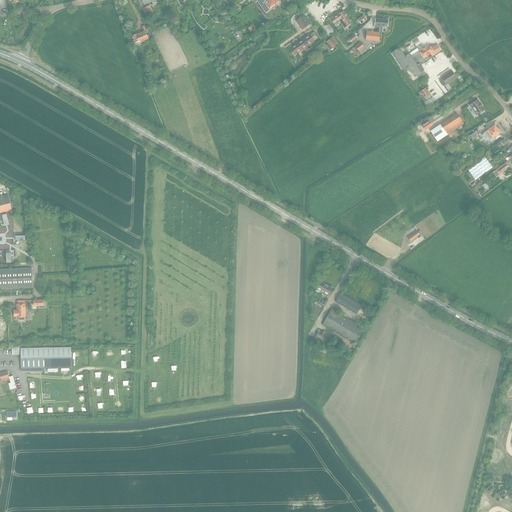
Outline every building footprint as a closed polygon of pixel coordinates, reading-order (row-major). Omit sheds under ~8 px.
[(266,13),(270,9),(277,5),(276,4),(279,1),(278,0),(256,0),(257,1),(266,13)] [(148,14),(153,12),(150,5),(145,7),(148,14)] [(334,14),(329,18),(332,24),(339,20),(342,25),(343,27),(344,27),(345,28),(348,25),(349,26),(350,25),(350,24),(348,20),(348,19),(343,11),(335,16),(334,14)] [(296,18),(296,19),(296,20),(296,21),(302,29),(307,25),(310,23),(304,15),(301,17),(300,17),(300,16),(299,16),(298,16),(297,16),(296,17),(296,18)] [(375,18),(374,25),(380,26),(379,31),(382,32),(383,26),(387,26),(388,20),(375,18)] [(140,41),(149,37),(148,35),(147,35),(145,31),(146,30),(144,25),(142,26),(144,31),(137,34),(137,33),(132,35),(136,44),(141,42),(140,41)] [(380,41),(380,32),(379,32),(366,31),(365,39),(380,41)] [(290,47),(290,48),(295,54),(301,50),(302,51),(305,50),(304,48),(314,40),(309,34),(290,48),(290,47)] [(330,37),(325,42),(331,48),(336,44),(330,37)] [(361,54),(367,50),(360,41),(355,46),(361,54)] [(397,48),(391,52),(403,70),(406,68),(406,69),(409,67),(410,68),(411,67),(410,65),(415,63),(417,65),(441,50),(437,44),(431,48),(429,44),(411,56),(409,53),(405,55),(405,56),(404,56),(400,49),(398,50),(397,48)] [(453,74),(450,70),(441,77),(442,79),(439,80),(443,85),(446,84),(455,77),(453,74)] [(425,88),(420,91),(425,97),(429,95),(425,88)] [(484,110),(477,99),(469,104),(476,115),(481,112),(481,113),(484,111),(483,110),(484,110)] [(437,141),(464,124),(456,113),(430,131),(437,141)] [(422,125),(424,129),(431,125),(428,121),(422,125)] [(487,130),(484,133),(488,139),(492,137),(499,132),(501,130),(498,127),(496,128),(494,125),(487,130)] [(509,139),(502,143),(503,145),(505,147),(508,146),(506,143),(510,140),(511,142),(511,137),(509,139)] [(506,162),(496,170),(499,175),(503,172),(502,171),(508,166),(506,162)] [(0,212),(11,209),(8,196),(0,197),(0,212)] [(419,235),(416,230),(406,237),(410,242),(419,235)] [(0,289),(32,288),(31,268),(0,268),(0,289)] [(327,296),(332,288),(320,281),(316,288),(324,293),(323,294),(327,296)] [(356,313),(361,305),(340,293),(335,301),(356,313)] [(24,300),(22,300),(16,301),(17,310),(13,310),(14,316),(17,316),(17,317),(19,317),(19,320),(24,319),(24,317),(26,316),(25,303),(24,304),(24,300)] [(355,343),(364,328),(331,309),(322,324),(355,343)] [(327,339),(317,333),(312,340),(323,346),(327,339)] [(338,344),(339,343),(338,341),(337,339),(336,338),(335,338),(334,338),(332,338),(331,338),(330,339),(329,340),(329,341),(329,342),(329,344),(330,346),(331,347),(332,347),(333,348),(335,347),(336,347),(337,346),(338,345),(338,344)] [(21,368),(71,367),(71,347),(20,348),(21,368)] [(9,377),(7,371),(0,373),(0,376),(1,379),(9,377)]
